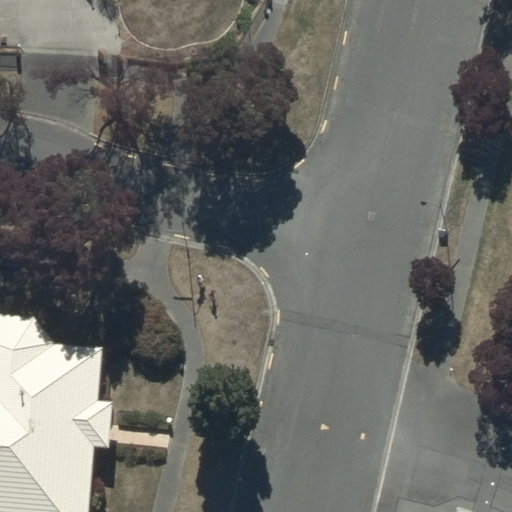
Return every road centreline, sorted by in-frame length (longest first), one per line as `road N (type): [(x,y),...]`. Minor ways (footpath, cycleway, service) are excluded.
road 1 (residential): [(0,170),(369,238)]
road 2 (residential): [(306,511),(369,238)]
road 3 (residential): [(369,238),(421,0)]
